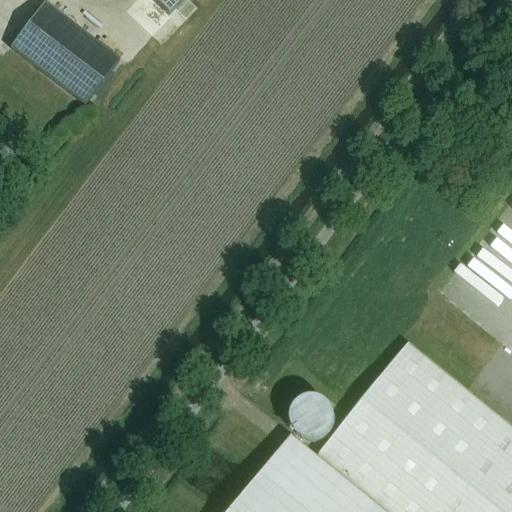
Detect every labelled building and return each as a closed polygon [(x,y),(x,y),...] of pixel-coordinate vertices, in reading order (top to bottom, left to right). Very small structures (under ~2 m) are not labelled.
[(148,0),(168,18),(185,0),(148,0)] [(83,108),(118,62),(44,5),(8,52),(83,108)] [(0,187),(21,165),(0,145),(0,187)] [(443,288),(482,317),(490,306),(498,312),(511,293),(511,225),(499,216),(443,288)] [(293,442),(236,511),(511,511),(511,431),(410,349),(319,461),(293,442)] [(336,434),(338,426),(337,419),(334,414),(331,410),(327,407),(323,405),(318,404),(314,404),(311,405),(306,407),(303,409),(299,413),(296,419),(294,423),(294,427),(295,432),(296,436),(301,442),(304,445),(308,447),(317,448),(322,447),(327,445),(333,441),(336,434)]
